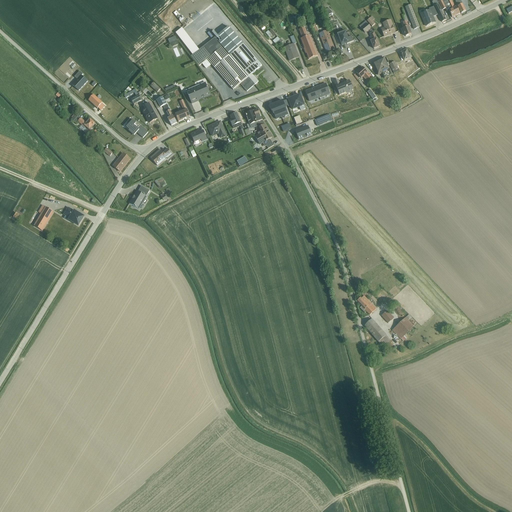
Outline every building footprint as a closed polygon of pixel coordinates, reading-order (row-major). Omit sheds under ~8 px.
[(421,27),(412,6),(404,10),(409,19),(411,18),(416,29),(421,27)] [(451,11),(453,16),(460,13),(458,8),(451,11)] [(425,28),(430,25),(427,19),(425,20),(422,14),(419,16),(425,28)] [(367,22),(373,27),(376,23),(374,21),(375,19),(372,16),(367,22)] [(366,21),(359,27),(365,33),(368,30),(372,34),(375,31),(366,21)] [(383,36),(394,32),(390,21),(383,24),(384,29),(381,30),(383,36)] [(407,27),(402,29),(406,37),(411,34),(407,27)] [(299,39),(307,59),(317,55),(310,36),(307,37),(304,29),(298,32),(300,38),(299,39)] [(338,34),(344,46),(352,42),(353,43),(356,42),(354,36),(349,38),(346,31),(338,34)] [(327,52),(335,49),(329,32),(320,35),(327,52)] [(371,44),(373,49),(382,46),(377,34),(372,36),(374,42),(371,44)] [(176,37),(168,39),(171,47),(179,45),(176,37)] [(207,59),(234,90),(249,78),(216,38),(192,57),(200,66),(207,59)] [(288,60),(298,57),(295,45),(285,48),(288,60)] [(407,51),(401,53),(405,61),(412,58),(410,54),(408,54),(407,51)] [(384,57),(371,63),(378,76),(381,74),(384,79),(385,78),(382,73),(379,75),(374,64),(383,60),(391,75),(392,74),(384,57)] [(383,60),(374,64),(379,75),(382,73),(385,78),(391,75),(383,60)] [(395,62),(389,65),(393,73),(394,74),(400,71),(395,62)] [(363,68),(356,73),(362,79),(363,77),(368,83),(373,79),(363,68)] [(72,87),(77,93),(88,82),(82,77),(72,87)] [(338,80),(334,82),(337,89),(339,94),(340,96),(353,91),(352,87),(353,86),(352,84),(351,84),(350,81),(344,84),(345,84),(341,86),(338,80)] [(212,97),(206,83),(186,91),(192,105),(212,97)] [(155,84),(151,87),(157,93),(161,90),(155,84)] [(326,84),(316,88),(320,98),(330,94),(326,84)] [(316,88),(306,92),(309,102),(320,98),(316,88)] [(127,99),(138,93),(136,90),(125,95),(127,99)] [(370,91),(368,93),(373,100),(376,98),(370,91)] [(94,92),(88,97),(97,106),(102,101),(94,92)] [(139,96),(132,99),(135,106),(142,102),(139,96)] [(299,108),(301,111),(305,110),(300,96),(289,100),(293,110),(299,108)] [(164,98),(154,103),(158,109),(167,105),(164,98)] [(183,106),(185,111),(176,115),(179,123),(192,117),(185,101),(180,103),(182,107),(183,106)] [(283,101),(276,104),(281,115),(287,113),(283,101)] [(108,102),(101,108),(106,115),(113,109),(108,102)] [(150,104),(144,107),(145,110),(142,111),(150,125),(158,120),(150,104)] [(276,104),(270,107),(272,113),(273,115),(274,115),(275,118),(281,115),(276,104)] [(207,110),(194,115),(196,119),(209,115),(207,110)] [(244,114),(248,127),(255,124),(254,119),(261,117),(259,110),(244,114)] [(177,123),(170,111),(167,113),(170,118),(168,119),(172,126),(177,123)] [(71,120),(76,123),(81,117),(76,114),(71,120)] [(328,115),(315,121),(317,127),(323,124),(322,124),(330,121),(332,121),(330,115),(328,116),(328,115)] [(82,117),(78,121),(87,131),(95,123),(89,117),(86,120),(82,117)] [(143,138),(149,133),(133,118),(128,123),(130,125),(127,128),(135,136),(138,133),(143,138)] [(240,128),(236,118),(229,120),(233,130),(240,128)] [(221,121),(208,127),(213,140),(217,139),(218,140),(227,137),(221,121)] [(263,124),(258,127),(266,141),(271,138),(263,124)] [(308,127),(295,132),(299,140),(312,136),(308,127)] [(190,135),(195,146),(209,140),(205,129),(190,135)] [(105,152),(110,157),(113,153),(108,148),(105,152)] [(160,151),(151,160),(156,164),(163,158),(165,161),(172,155),(166,149),(162,153),(160,151)] [(124,154),(113,166),(119,172),(130,160),(124,154)] [(130,204),(139,210),(149,193),(144,189),(140,195),(136,193),(130,204)] [(67,207),(63,214),(70,219),(69,221),(79,227),(86,218),(75,211),(74,212),(67,207)] [(46,208),(34,227),(42,232),(54,213),(46,208)] [(363,296),(360,298),(362,308),(366,313),(373,307),(363,296)] [(387,310),(380,316),(387,324),(394,318),(387,310)] [(374,318),(366,324),(382,345),(390,339),(374,318)] [(404,318),(391,331),(401,341),(414,328),(404,318)]
